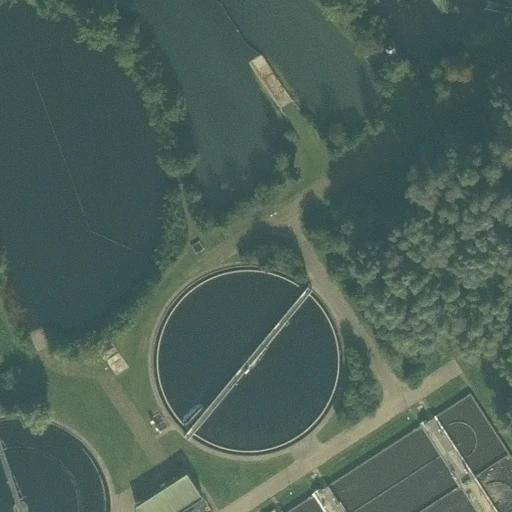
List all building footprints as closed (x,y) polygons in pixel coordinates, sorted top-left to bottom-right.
[(153,380),(160,400),(171,418),(185,433),(203,445),(222,453),(243,456),(264,455),(284,449),(303,440),(319,426),(332,409),(340,390),(345,370),(345,349),(341,328),(332,309),(319,292),(303,279),(284,269),(264,263),(243,262),(222,266),(203,273),(185,285),(171,300),(160,318),(153,338),(151,359),(153,380)] [(511,511),(511,455),(469,390),(427,418),(425,415),(418,420),(420,422),(321,486),(319,484),(312,488),(314,491),(281,511),(277,511),(274,506),(264,511),(511,511)] [(0,511),(112,511),(113,504),(109,480),(99,458),(83,439),(63,425),(40,417),(16,415),(0,417),(0,511)] [(171,511),(201,493),(202,492),(186,468),(134,501),(138,507),(135,510),(136,511),(171,511)] [(208,511),(212,509),(201,493),(171,511),(208,511)]
